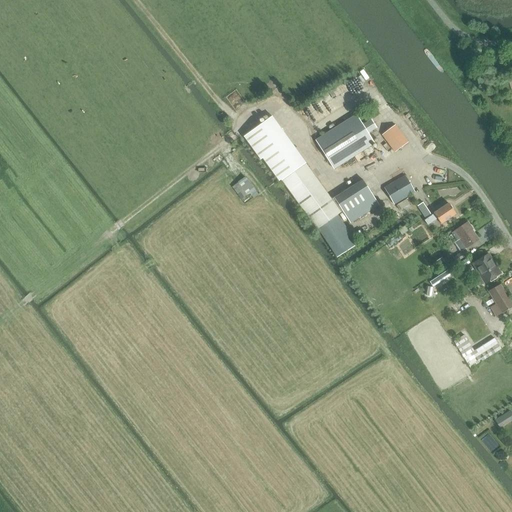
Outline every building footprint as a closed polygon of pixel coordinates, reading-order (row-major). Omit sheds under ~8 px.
[(356,117),(317,141),(333,168),(334,169),(374,143),(368,134),(377,128),(371,120),(363,126),(357,116),(356,117)] [(395,126),(382,136),(387,142),(394,152),(407,143),(395,126)] [(336,257),(356,244),(337,214),(342,211),(350,223),(379,205),(363,180),(331,199),(305,163),(281,180),(316,229),(318,228),(336,257)] [(394,204),(414,192),(405,176),(384,188),(394,204)] [(240,201),(241,200),(255,190),(245,178),(231,188),(240,201)] [(406,199),(397,205),(400,211),(410,205),(406,199)] [(421,201),(414,205),(428,225),(437,219),(441,224),(455,214),(448,204),(431,215),(421,201)] [(465,248),(478,240),(470,227),(471,226),(469,223),(467,224),(466,222),(454,230),(455,231),(451,233),(456,240),(459,238),(465,248)] [(401,239),(400,238),(398,234),(386,243),(387,245),(389,248),(393,245),(394,247),(398,243),(398,242),(401,239)] [(456,262),(468,254),(465,249),(453,257),(456,262)] [(487,282),(501,273),(492,259),(491,260),(488,254),(473,263),(480,275),(475,278),(475,281),(477,285),(480,286),(487,281),(487,282)] [(456,272),(452,267),(429,282),(433,287),(456,272)] [(501,313),(511,306),(511,305),(499,284),(488,291),(496,303),(491,307),(496,316),(501,313)] [(464,335),(454,342),(470,368),(500,349),(494,339),(474,351),(464,335)] [(500,428),(506,424),(502,417),(495,421),(500,428)]
